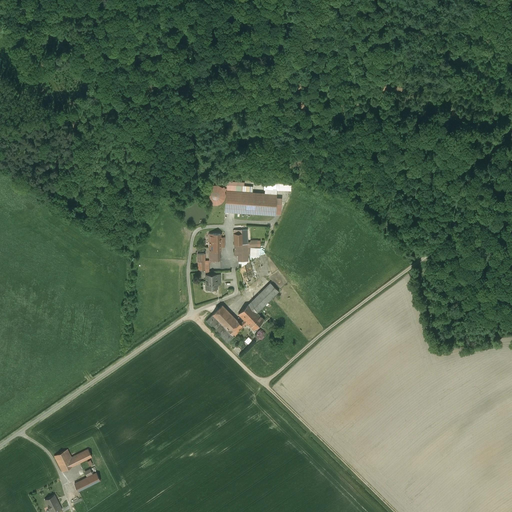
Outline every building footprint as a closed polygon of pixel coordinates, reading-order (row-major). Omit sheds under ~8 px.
[(207,200),(209,202),(212,204),(215,204),(217,204),(220,203),(222,201),(224,199),(224,196),(224,193),(223,191),(222,188),(219,187),(217,186),(214,186),(211,187),(209,189),(207,191),(206,194),(206,197),(207,200)] [(241,192),(227,191),(226,191),(225,211),(275,215),(276,194),(241,192)] [(247,230),(234,230),(235,255),(238,255),(247,255),(250,255),(249,247),(257,247),(257,241),(251,241),(251,243),(248,243),(247,230)] [(221,234),(209,234),(209,251),(210,251),(220,251),(221,251),(221,247),(221,237),(221,234)] [(252,256),(262,256),(262,247),(252,247),(252,253),(252,256)] [(220,251),(210,251),(210,260),(220,260),(220,251)] [(217,274),(206,275),(206,289),(217,289),(217,274)] [(270,283),(249,304),(257,313),(260,309),(279,291),(270,283)] [(257,313),(249,304),(238,314),(244,320),(247,323),(254,330),(264,320),(257,313)] [(222,305),(213,314),(234,336),(247,323),(244,320),(240,324),(222,305)] [(234,336),(213,314),(206,320),(227,342),(234,336)] [(66,450),(54,456),(62,471),(92,456),(88,449),(70,458),(66,450)] [(96,473),(75,484),(79,491),(100,480),(96,473)] [(55,495),(45,500),(50,511),(57,511),(62,510),(55,495)]
